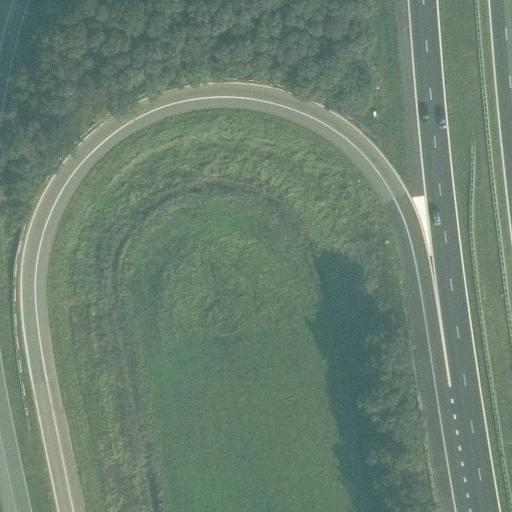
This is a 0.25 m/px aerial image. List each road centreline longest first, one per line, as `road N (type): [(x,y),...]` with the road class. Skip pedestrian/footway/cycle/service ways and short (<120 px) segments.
road 1 (motorway): [(66,511),(31,330),(33,235),(73,156),(110,121),(157,95),(252,87),(311,104),(356,134),(408,208),(464,386)]
road 2 (motorway): [(423,0),(464,386)]
road 3 (motorway): [(464,386),(484,511)]
